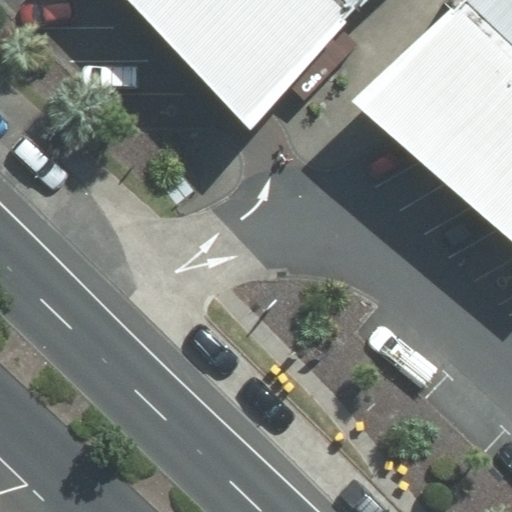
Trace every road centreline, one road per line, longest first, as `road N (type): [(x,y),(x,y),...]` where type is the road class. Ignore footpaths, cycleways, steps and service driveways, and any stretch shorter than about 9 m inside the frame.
road 1 (primary): [(0,238),(277,511)]
road 2 (primary): [(96,511),(0,417)]
